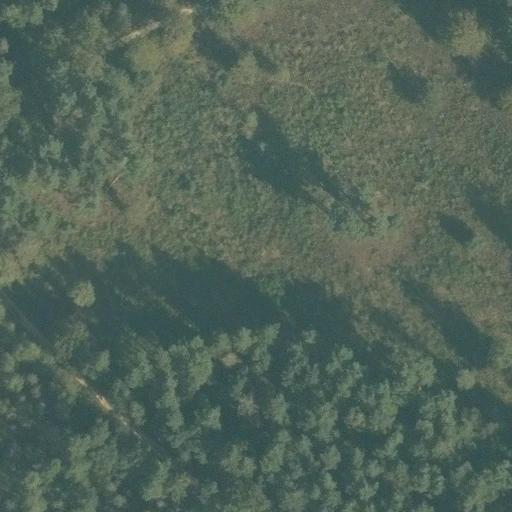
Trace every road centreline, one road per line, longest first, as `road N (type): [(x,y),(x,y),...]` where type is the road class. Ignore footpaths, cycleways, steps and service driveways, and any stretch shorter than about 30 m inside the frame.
road 1 (track): [(227,511),(0,293)]
road 2 (track): [(164,0),(0,74)]
